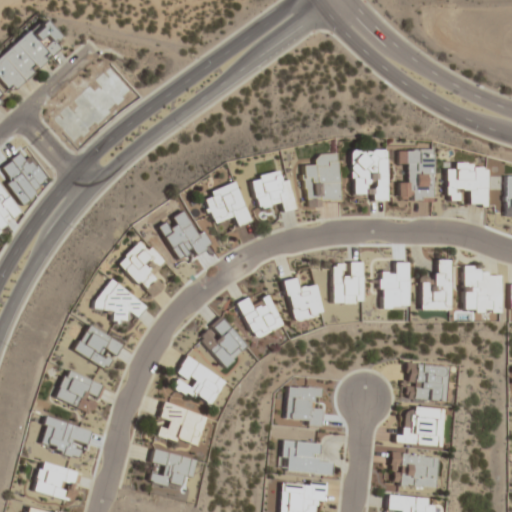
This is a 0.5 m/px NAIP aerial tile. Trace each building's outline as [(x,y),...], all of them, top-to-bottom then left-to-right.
[(57,49),(51,43),(56,38),(38,18),(0,52),(0,86),(7,94),(57,49)] [(384,149),(348,149),(348,200),(384,200),(384,149)] [(431,149),(396,149),(396,165),(404,165),(404,182),(395,182),(394,201),(430,201),(431,149)] [(303,207),(339,205),(336,153),(311,154),(312,164),(300,165),(303,207)] [(482,206),(483,164),(452,163),(451,168),(443,168),(442,202),(461,203),(461,206),(482,206)] [(286,179),(276,181),(273,172),(248,177),(254,209),(278,204),(280,212),(292,209),(286,179)] [(247,222),(232,181),(205,191),(208,199),(201,202),(210,225),(230,218),(233,227),(247,222)] [(0,228),(7,223),(6,222),(18,212),(0,190),(0,228)] [(150,299),(169,281),(133,244),(114,262),(150,299)] [(416,310),(446,310),(446,259),(435,259),(435,271),(425,271),(425,278),(416,278),(416,310)] [(359,303),(359,263),(328,263),(328,303),(359,303)] [(458,313),(497,313),(497,275),(477,275),(477,266),(458,266),(458,313)] [(290,322),(319,314),(311,283),(293,288),(290,278),(278,281),(290,322)] [(127,314),(134,319),(144,307),(108,279),(88,303),(117,326),(127,314)] [(232,303),(250,340),(279,325),(265,296),(246,305),(243,298),(232,303)] [(223,368),(245,346),(216,317),(194,339),(223,368)] [(118,345),(84,324),(68,350),(102,371),(118,345)] [(222,381),(183,356),(172,373),(175,375),(169,384),(205,408),(222,381)] [(400,398),(441,401),(444,366),(403,363),(400,398)] [(88,415),(101,386),(63,370),(51,398),(88,415)] [(155,418),(164,421),(162,430),(154,428),(152,436),(194,448),(203,415),(159,403),(155,418)] [(396,443),(438,447),(442,410),(400,405),(396,443)] [(277,471),(329,475),(330,463),(315,462),(316,443),(280,440),(277,471)] [(156,475),(147,473),(145,482),(177,488),(179,476),(189,478),(192,458),(149,450),(147,462),(158,464),(156,475)] [(387,485),(431,488),(433,456),(389,453),(387,485)] [(76,473),(38,462),(29,491),(68,502),(76,473)] [(310,511),(312,501),(322,502),(323,485),(279,482),(277,511),(310,511)] [(428,511),(430,500),(384,495),(382,510),(391,511),(390,511),(428,511)]
